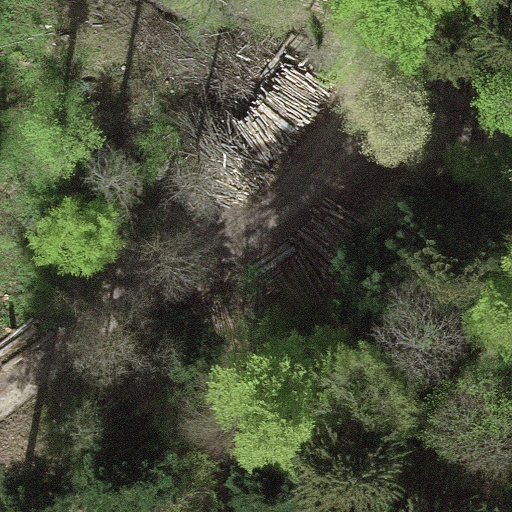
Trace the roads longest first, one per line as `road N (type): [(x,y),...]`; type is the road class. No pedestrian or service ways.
road 1 (track): [(392,124),(0,383)]
road 2 (track): [(511,125),(458,137),(392,124),(371,93),(365,64),(371,0)]
